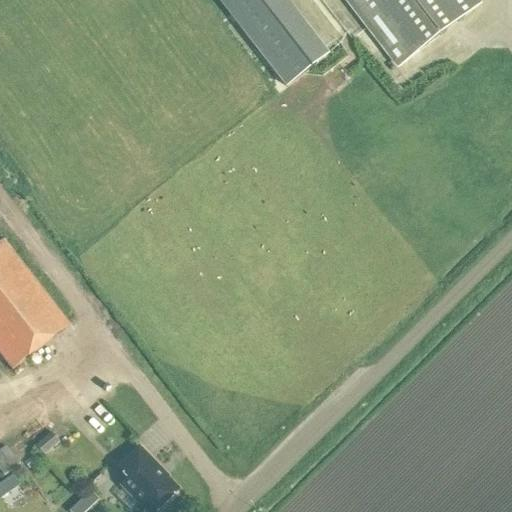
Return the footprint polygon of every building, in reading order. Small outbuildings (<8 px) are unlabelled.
[(330,56),(286,0),(217,0),(286,90),(330,56)] [(346,0),(400,69),(479,7),(473,0),(346,0)] [(0,355),(13,372),(70,327),(3,242),(0,244),(0,355)] [(44,457),(60,443),(52,434),(36,447),(44,457)] [(12,445),(0,453),(0,463),(9,476),(26,464),(12,445)] [(162,473),(140,450),(121,467),(131,478),(128,480),(124,485),(150,511),(159,511),(178,494),(159,476),(162,473)] [(10,497),(21,492),(15,477),(3,482),(10,497)] [(96,488),(74,509),(77,511),(91,511),(106,498),(96,488)]
